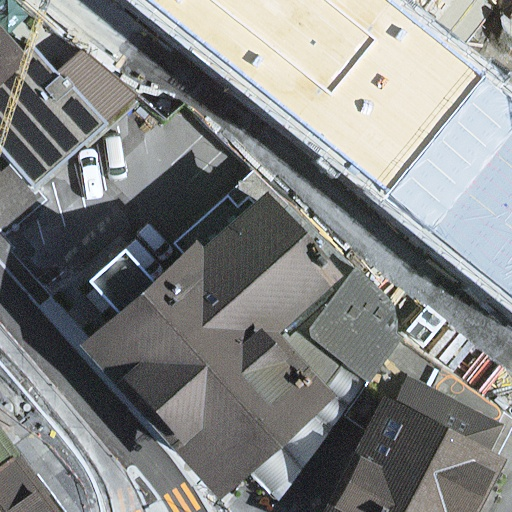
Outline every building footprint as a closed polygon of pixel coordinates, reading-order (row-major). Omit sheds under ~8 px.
[(145,0),(385,192),(482,72),(392,0),(145,0)] [(511,0),(476,0),(511,23),(511,0)] [(0,26),(0,80),(29,58),(0,26)] [(102,131),(138,99),(88,54),(58,86),(102,131)] [(58,86),(29,58),(0,80),(0,159),(25,188),(80,142),(85,147),(102,131),(58,86)] [(511,95),(482,72),(385,192),(511,293),(511,95)] [(246,188),(84,335),(212,485),(346,369),(289,304),(326,271),(246,188)] [(468,511),(496,451),(375,396),(321,511),(468,511)] [(0,442),(0,511),(21,511),(44,494),(5,438),(0,442)] [(57,511),(44,494),(21,511),(57,511)]
